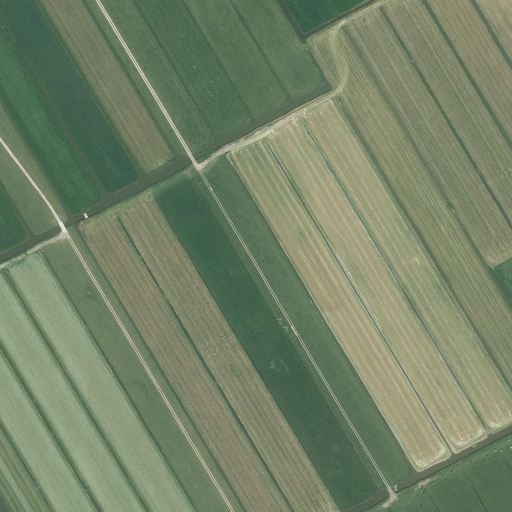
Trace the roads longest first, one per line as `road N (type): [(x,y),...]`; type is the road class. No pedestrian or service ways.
road 1 (track): [(393,496),(97,0)]
road 2 (track): [(0,267),(65,232),(233,511)]
road 3 (track): [(329,29),(336,92),(198,167)]
